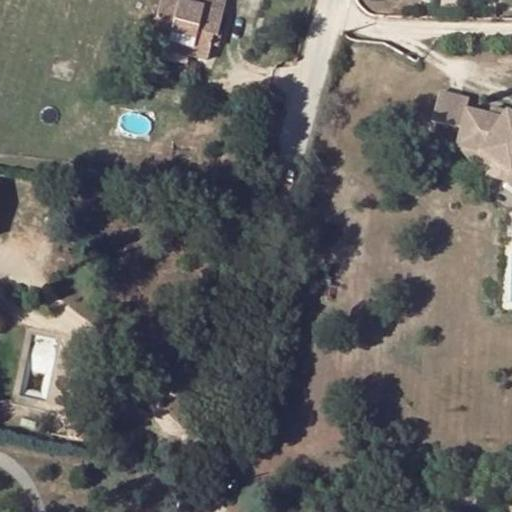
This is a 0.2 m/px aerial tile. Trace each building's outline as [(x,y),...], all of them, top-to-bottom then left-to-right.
[(226,0),(195,0),(194,5),(173,0),(160,0),(151,37),(192,48),(190,56),(207,60),(211,45),(214,36),(217,37),(226,0)] [(149,45),(190,56),(192,48),(151,37),(149,45)] [(467,99),(439,93),(431,122),(460,129),(465,109),(467,99)] [(511,115),(506,112),(501,118),(489,115),(465,109),(460,129),(457,146),(479,152),(510,173),(504,181),(511,186),(511,115)] [(506,112),(490,109),(489,115),(501,118),(506,112)] [(510,173),(479,152),(457,146),(459,152),(464,157),(472,164),(486,175),(504,181),(510,173)] [(93,443),(97,425),(90,424),(89,426),(70,423),(67,438),(93,443)] [(378,425),(364,424),(362,452),(377,453),(378,425)] [(475,490),(455,492),(455,505),(476,504),(475,490)]
